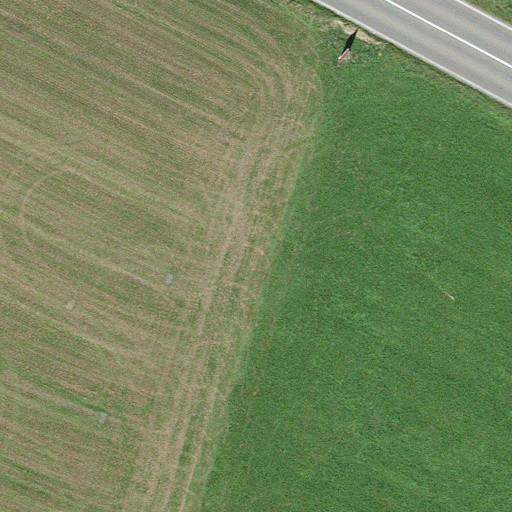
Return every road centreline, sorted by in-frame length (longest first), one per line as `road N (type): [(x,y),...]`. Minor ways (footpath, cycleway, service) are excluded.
road 1 (track): [(227,511),(397,4)]
road 2 (primary): [(388,0),(511,66)]
